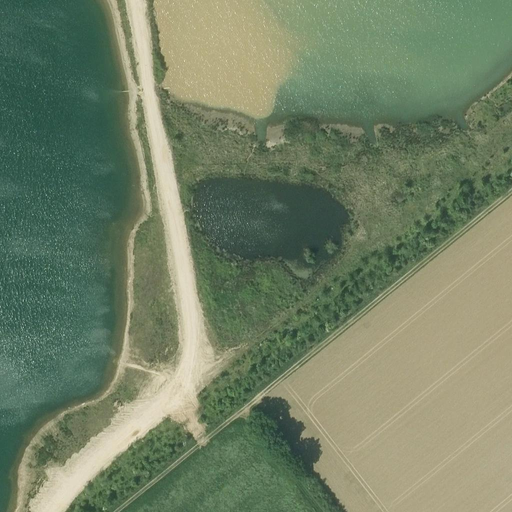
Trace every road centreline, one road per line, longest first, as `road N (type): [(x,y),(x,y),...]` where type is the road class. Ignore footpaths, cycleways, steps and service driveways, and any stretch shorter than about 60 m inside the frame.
road 1 (track): [(511,201),(130,511)]
road 2 (track): [(249,416),(324,511)]
